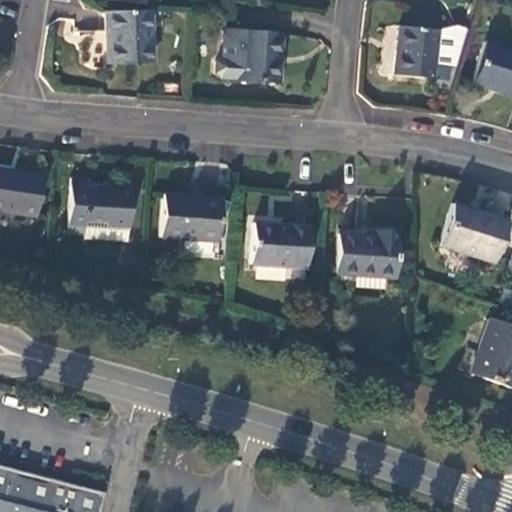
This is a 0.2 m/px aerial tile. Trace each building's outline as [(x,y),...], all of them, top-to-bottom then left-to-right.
[(150,63),(148,11),(102,13),(104,65),(150,63)] [(416,29),(415,77),(430,78),(431,64),(452,66),(464,28),(456,26),(435,31),(416,29)] [(392,75),(415,77),(416,29),(397,27),(392,75)] [(280,35),(239,32),(236,80),(276,82),(280,35)] [(511,50),(484,42),(470,84),(511,96),(511,50)] [(40,175),(0,169),(0,212),(33,217),(40,175)] [(127,241),(130,188),(88,185),(87,180),(70,179),(67,233),(83,234),(83,240),(127,241)] [(219,199),(161,194),(159,240),(215,242),(219,199)] [(506,221),(451,204),(438,246),(492,264),(506,221)] [(307,227),(251,223),(249,265),(304,268),(307,227)] [(370,235),(337,234),(335,275),(392,279),(395,233),(370,232),(370,235)] [(511,329),(488,320),(468,373),(511,389),(511,329)] [(0,511),(97,511),(103,492),(0,465),(0,511)]
